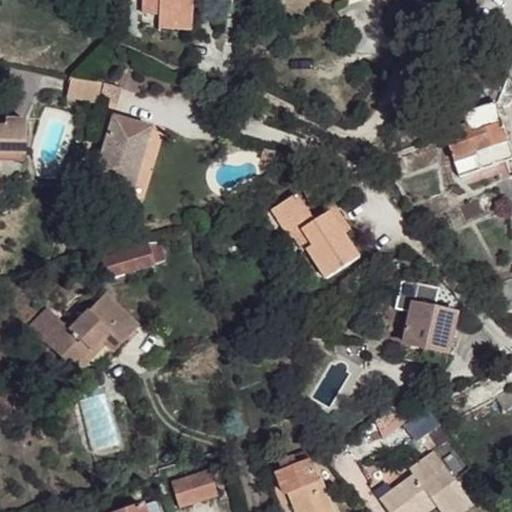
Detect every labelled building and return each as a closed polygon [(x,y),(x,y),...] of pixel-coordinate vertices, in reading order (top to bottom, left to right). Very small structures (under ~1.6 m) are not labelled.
[(162,0),(162,12),(195,14),(196,0),(162,0)] [(195,14),(162,12),(163,29),(194,32),(195,14)] [(504,78),(500,76),(496,95),(511,96),(504,78)] [(101,81),(69,78),(67,98),(95,102),(101,81)] [(118,82),(102,81),(101,99),(117,100),(118,82)] [(503,142),(492,107),(462,116),(463,126),(442,134),(451,160),(503,142)] [(150,128),(114,115),(92,178),(130,191),(150,128)] [(24,120),(5,120),(4,126),(0,126),(0,156),(23,157),(24,120)] [(163,132),(150,128),(130,191),(125,204),(142,198),(163,132)] [(509,160),(503,142),(451,160),(456,177),(509,160)] [(274,152),(264,150),(261,161),(271,164),(274,152)] [(23,165),(23,157),(0,156),(0,205),(3,206),(5,164),(23,165)] [(336,190),(328,172),(302,183),(310,200),(336,190)] [(314,223),(296,196),(271,209),(289,242),(301,233),(309,248),(306,252),(323,280),(357,258),(346,240),(340,231),(347,226),(336,208),(314,223)] [(353,236),(347,226),(340,231),(346,240),(353,236)] [(309,248),(301,233),(289,242),(298,255),(306,252),(309,248)] [(147,243),(95,255),(99,267),(101,275),(152,263),(147,243)] [(511,279),(498,283),(503,312),(511,310),(511,279)] [(398,281),(393,306),(393,311),(409,315),(401,345),(403,346),(443,356),(453,317),(430,311),(436,291),(398,281)] [(132,330),(100,295),(64,328),(42,308),(18,331),(24,337),(35,342),(60,368),(92,339),(98,346),(107,354),(132,330)] [(98,346),(92,339),(60,368),(66,374),(98,346)] [(445,440),(432,407),(405,418),(418,450),(445,440)] [(468,511),(473,509),(435,454),(410,472),(415,477),(380,501),(387,511),(413,511),(430,502),(436,508),(438,511),(468,511)] [(292,459),(282,463),(283,465),(273,469),(278,478),(297,470),(292,459)] [(297,470),(278,478),(284,493),(288,492),(317,481),(310,464),(297,470)] [(217,472),(189,479),(194,505),(222,499),(217,472)] [(189,479),(177,481),(182,508),(194,505),(189,479)] [(317,481),(288,492),(296,511),(333,511),(320,480),(317,481)] [(145,511),(143,502),(111,511),(145,511)] [(428,511),(436,508),(430,502),(413,511),(428,511)]
